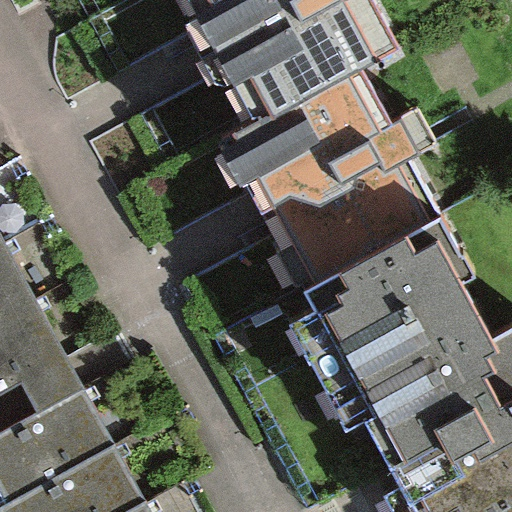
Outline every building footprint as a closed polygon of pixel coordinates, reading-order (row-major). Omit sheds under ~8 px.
[(365,0),(181,0),(255,134),(359,76),(396,56),(365,0)] [(255,134),(217,154),(299,304),(315,295),(441,226),(359,76),(255,134)] [(511,511),(511,409),(453,302),(476,289),(441,226),(315,295),(332,326),(309,339),(404,511),(511,511)] [(0,251),(0,323),(32,307),(3,250),(0,251)] [(0,323),(0,394),(61,363),(32,307),(0,323)] [(0,440),(0,509),(1,511),(5,511),(110,456),(78,398),(0,440)] [(5,511),(140,511),(110,456),(5,511)]
